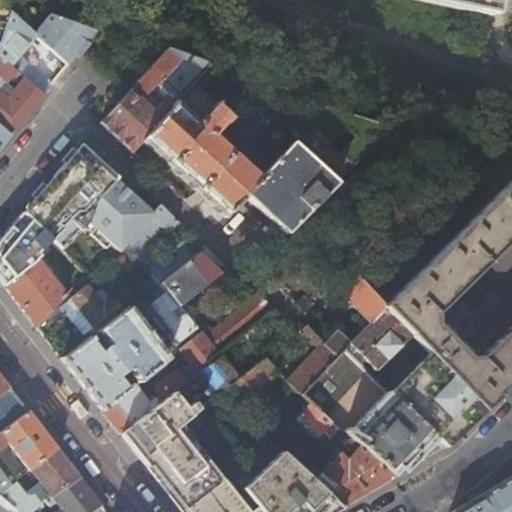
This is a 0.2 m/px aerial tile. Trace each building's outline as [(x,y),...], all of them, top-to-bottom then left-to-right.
[(438,0),(489,10),(490,4),(490,0),(438,0)] [(12,3),(11,7),(9,13),(41,42),(46,47),(66,65),(81,48),(96,30),(49,16),(42,26),(32,18),(34,10),(12,3)] [(0,23),(6,24),(9,13),(11,7),(0,5),(0,23)] [(37,46),(41,42),(9,13),(6,24),(0,41),(0,59),(9,67),(31,41),(37,46)] [(55,79),(66,65),(46,47),(22,77),(42,94),(55,79)] [(174,106),(174,105),(173,104),(172,103),(169,101),(166,104),(162,101),(153,111),(151,109),(141,100),(145,96),(150,90),(156,95),(160,91),(162,89),(163,88),(168,82),(183,96),(196,82),(211,65),(167,48),(150,67),(148,69),(144,73),(141,76),(137,80),(99,123),(116,138),(131,152),(142,140),(174,106)] [(0,59),(0,126),(9,134),(26,113),(42,94),(22,77),(20,75),(15,72),(9,67),(0,59)] [(178,101),(174,105),(174,106),(142,140),(223,215),(243,194),(260,176),(213,132),(224,121),(225,121),(232,113),(217,100),(198,119),(178,101)] [(279,155),(260,176),(243,194),(284,236),(352,167),(309,123),(279,155)] [(0,144),(9,134),(0,126),(0,144)] [(152,213),(78,144),(73,150),(82,150),(151,214),(152,213)] [(429,172),(458,182),(467,165),(477,168),(482,153),(457,144),(444,158),(429,172)] [(151,214),(82,150),(73,150),(49,179),(37,194),(21,212),(40,231),(48,239),(54,244),(61,251),(86,224),(94,232),(110,247),(117,253),(122,248),(151,214)] [(333,229),(343,240),(359,225),(360,226),(377,209),(350,180),(333,197),(334,198),(319,214),(329,225),(333,229)] [(511,187),(508,183),(381,309),(409,336),(426,353),(483,410),(499,394),(511,381),(511,325),(499,338),(453,294),(511,233),(511,187)] [(151,214),(122,248),(138,261),(157,285),(197,251),(203,246),(191,234),(155,267),(148,256),(177,221),(159,205),(152,213),(151,214)] [(40,231),(21,212),(0,237),(0,281),(3,286),(35,260),(37,259),(26,246),(40,231)] [(110,247),(94,232),(86,241),(101,256),(110,247)] [(54,244),(48,239),(38,250),(43,256),(54,244)] [(218,273),(197,251),(157,285),(164,293),(177,308),(218,273)] [(336,264),(344,272),(361,288),(369,280),(345,255),(336,264)] [(43,271),(35,260),(3,286),(24,312),(36,327),(55,305),(63,296),(47,276),(51,273),(48,268),(43,271)] [(365,286),(375,296),(394,277),(384,267),(365,286)] [(381,309),(361,288),(344,272),(329,287),(362,321),(366,325),(360,332),(348,344),(335,332),(323,344),(337,358),(344,351),(349,345),(374,370),(388,357),(395,350),(409,336),(381,309)] [(101,290),(94,295),(87,286),(58,309),(64,315),(80,335),(86,331),(91,336),(123,312),(123,311),(101,290)] [(177,308),(164,293),(148,306),(178,344),(172,349),(175,353),(177,351),(199,335),(194,328),(188,322),(179,311),(177,308)] [(243,338),(247,334),(244,330),(272,308),(256,294),(203,339),(217,357),(219,356),(243,338)] [(295,305),(303,313),(314,302),(305,294),(295,305)] [(58,309),(55,305),(36,327),(44,338),(59,323),(61,318),(64,315),(58,309)] [(243,338),(249,344),(281,317),(272,308),(244,330),(247,334),(243,338)] [(91,336),(66,355),(61,359),(80,384),(100,409),(124,391),(116,379),(128,370),(137,382),(162,363),(137,331),(144,325),(137,316),(130,321),(123,312),(91,336)] [(301,396),(337,358),(323,344),(305,326),(297,331),(295,329),(291,333),(303,345),(307,342),(318,346),(284,381),(301,396)] [(203,339),(199,335),(177,351),(189,365),(196,374),(197,373),(217,357),(203,339)] [(61,359),(66,355),(57,343),(52,347),(61,359)] [(344,351),(337,358),(301,396),(309,403),(323,415),(364,371),(344,351)] [(262,360),(262,362),(277,374),(285,367),(273,352),(262,360)] [(426,353),(387,393),(431,436),(444,447),(460,432),(483,410),(426,353)] [(217,357),(197,373),(217,396),(238,380),(219,356),(217,357)] [(281,379),(277,374),(262,362),(238,380),(217,396),(234,411),(272,379),(276,383),(281,379)] [(161,401),(196,374),(189,365),(178,373),(175,370),(152,388),(158,396),(161,401)] [(217,396),(197,373),(196,374),(161,401),(120,433),(120,434),(134,452),(180,510),(182,511),(258,511),(184,419),(217,396)] [(120,433),(161,401),(158,396),(147,404),(132,385),(124,391),(100,409),(101,410),(100,411),(109,422),(119,435),(120,434),(120,433)] [(17,399),(8,388),(0,393),(0,432),(27,412),(17,399)] [(347,423),(340,430),(349,439),(394,477),(431,437),(431,436),(387,393),(386,392),(351,427),(347,423)] [(234,411),(217,396),(184,419),(258,511),(335,511),(342,508),(304,474),(288,459),(234,411)] [(338,429),(323,415),(309,403),(295,418),(317,437),(322,431),(330,437),(338,429)] [(0,494),(14,483),(15,482),(0,462),(0,448),(2,447),(5,442),(28,472),(55,448),(39,428),(27,412),(0,432),(0,494)] [(311,467),(304,474),(342,508),(365,495),(394,477),(349,439),(343,445),(353,454),(347,461),(343,458),(346,455),(339,449),(336,452),(339,454),(320,475),(311,467)] [(304,442),(288,459),(304,474),(311,467),(320,457),(304,442)] [(65,460),(55,448),(28,472),(23,476),(26,479),(33,475),(43,488),(30,497),(24,496),(14,483),(0,494),(0,498),(16,511),(28,511),(38,505),(78,477),(65,460)] [(511,511),(511,475),(451,511),(511,511)] [(88,490),(78,477),(38,505),(43,510),(54,502),(61,511),(89,511),(100,505),(88,490)] [(16,511),(0,498),(0,511),(16,511)]
